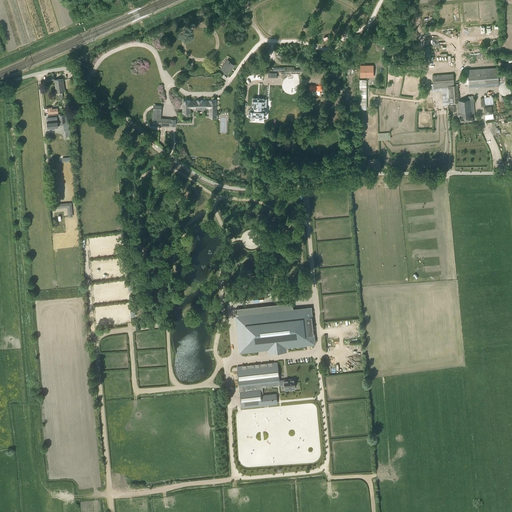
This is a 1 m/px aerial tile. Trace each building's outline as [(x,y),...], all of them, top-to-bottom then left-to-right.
[(222,70),(226,75),(233,67),(228,63),(222,70)] [(369,77),(369,73),(373,73),(373,72),(373,70),(373,65),(371,65),(368,65),(368,67),(367,67),(367,65),(367,66),(364,66),(364,65),(363,65),(363,66),(361,66),(361,65),(360,65),(360,77),(361,77),(364,77),(365,77),(367,77),(369,77)] [(499,86),(499,85),(499,82),(502,81),(506,81),(506,76),(506,71),(497,72),(497,68),(462,70),(463,80),(464,80),(464,84),(468,84),(469,88),(499,86)] [(457,101),(459,100),(459,93),(458,93),(457,85),(447,86),(447,85),(454,85),(453,74),(432,76),(432,84),(431,84),(431,91),(432,92),(441,91),(443,105),(449,104),(449,103),(456,103),(456,104),(450,105),(450,111),(456,111),(457,113),(459,113),(458,112),(457,101)] [(54,76),(48,77),(49,81),(55,80),(56,92),(64,91),(62,78),(55,80),(54,76)] [(500,84),(499,85),(499,86),(498,87),(498,88),(498,90),(499,91),(500,92),(500,93),(502,94),(503,95),(504,95),(506,95),(507,95),(509,94),(510,93),(511,92),(511,91),(511,89),(511,86),(511,84),(510,83),(509,83),(508,82),(507,82),(505,81),(503,82),(502,82),(501,83),(500,84)] [(481,104),(494,104),(494,96),(481,96),(481,104)] [(216,111),(216,107),(216,103),(208,103),(208,101),(192,101),(187,98),(185,101),(192,106),(192,107),(203,107),(203,108),(206,108),(206,107),(207,107),(209,107),(209,112),(216,112),(216,111)] [(265,117),(266,111),(265,109),(266,108),(266,104),(265,102),(264,102),(264,99),(253,98),(252,108),(251,108),(249,110),(249,116),(265,117)] [(470,99),(459,100),(457,101),(458,112),(464,112),(465,121),(472,120),(474,120),(475,119),(475,118),(474,117),(474,114),(474,110),(471,110),(470,99)] [(161,125),(170,126),(171,119),(161,119),(161,110),(153,110),(152,124),(161,125)] [(47,118),(48,128),(58,128),(57,117),(47,118)] [(285,142),(285,150),(296,148),(295,141),(290,141),(290,142),(285,142)] [(67,208),(68,216),(73,216),(72,202),(54,204),(54,209),(67,208)] [(310,308),(236,316),(240,352),(269,348),(269,352),(286,351),(285,347),(314,343),(310,308)] [(285,385),(284,380),(279,380),(277,362),(268,363),(268,362),(237,365),(239,388),(279,384),(279,386),(285,385)] [(294,379),(284,380),(285,385),(285,387),(285,390),(294,389),(294,387),(295,387),(294,379)] [(262,403),(260,393),(240,395),(241,405),(262,403)] [(272,401),(272,393),(263,394),(261,395),(262,403),(272,401)]
